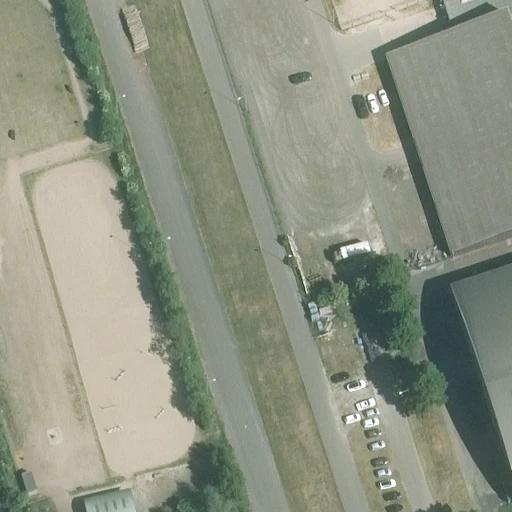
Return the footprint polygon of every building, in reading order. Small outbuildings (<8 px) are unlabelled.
[(511,0),(438,0),(441,7),(443,6),(453,39),(387,61),(452,260),(511,240),(511,276),(450,297),(511,485),(511,0)] [(177,251),(168,253),(180,303),(189,301),(177,251)] [(219,369),(207,372),(221,422),(233,418),(219,369)] [(91,462),(142,463),(142,411),(92,410),(91,462)] [(139,511),(133,490),(94,501),(97,511),(139,511)]
